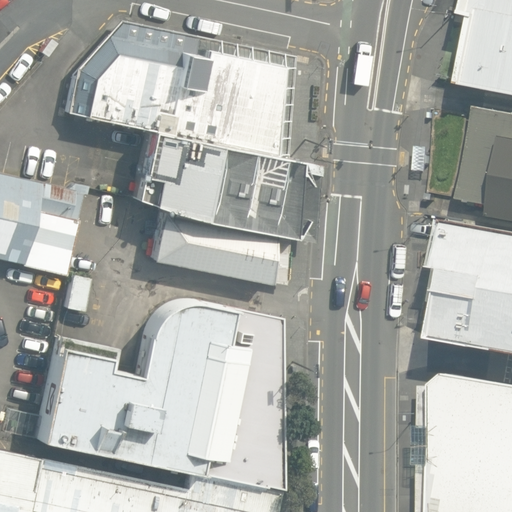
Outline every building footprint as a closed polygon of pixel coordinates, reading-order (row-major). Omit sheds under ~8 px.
[(511,0),(472,0),(457,82),(511,93),(511,0)] [(76,68),(63,112),(141,128),(271,154),(285,55),(118,18),(76,68)] [(511,115),(478,109),(458,209),(511,219),(511,115)] [(271,154),(141,128),(130,194),(156,201),(271,232),(289,236),(287,158),(271,154)] [(0,258),(63,273),(83,191),(0,170),(0,258)] [(271,232),(156,201),(149,258),(269,280),(271,232)] [(511,239),(451,229),(442,280),(454,282),(439,347),(511,360),(511,239)] [(277,487),(277,314),(186,296),(155,305),(139,337),(135,369),(100,363),(102,351),(54,343),(34,436),(187,467),(277,487)] [(432,511),(511,511),(511,394),(448,382),(431,394),(432,511)] [(0,511),(271,511),(277,487),(187,467),(183,486),(0,446),(0,511)]
